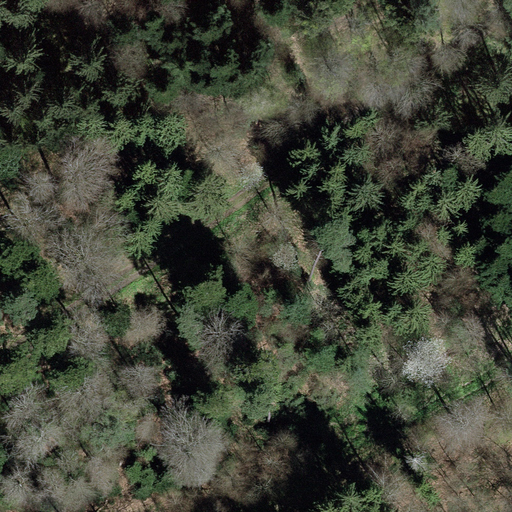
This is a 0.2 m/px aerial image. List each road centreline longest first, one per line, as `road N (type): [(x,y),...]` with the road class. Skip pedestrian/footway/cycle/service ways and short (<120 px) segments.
road 1 (track): [(511,11),(448,63),(0,363)]
road 2 (track): [(272,511),(356,454),(511,373)]
